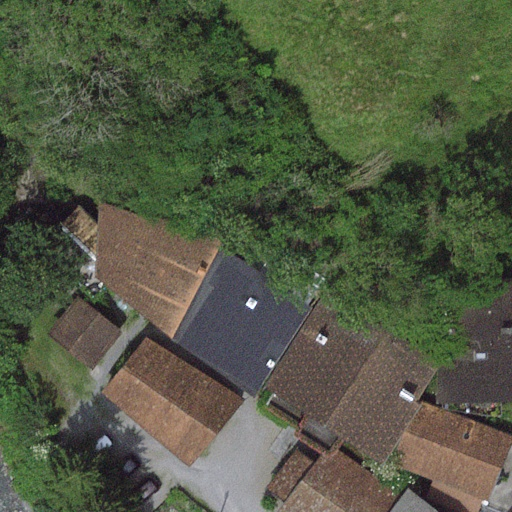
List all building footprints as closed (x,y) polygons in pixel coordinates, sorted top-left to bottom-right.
[(93,258),(94,214),(81,203),(58,226),(93,258)] [(153,232),(94,203),(94,214),(93,258),(93,280),(167,343),(220,244),(224,229),(156,213),(153,232)] [(309,303),(220,244),(167,343),(247,398),(309,303)] [(511,287),(435,287),(435,404),(511,403),(511,287)] [(323,296),(251,403),(275,418),(284,406),(296,413),(283,432),(317,454),(329,435),(378,469),(414,399),(434,361),(323,296)] [(74,298),(44,336),(92,373),(122,335),(74,298)] [(240,401),(141,343),(100,392),(187,468),(240,401)] [(510,435),(414,399),(389,464),(429,483),(424,499),(449,511),(476,511),(478,510),(480,501),(486,503),(510,435)] [(511,511),(511,430),(510,435),(486,503),(480,501),(478,510),(483,511),(511,511)] [(383,511),(398,494),(327,448),(280,511),(383,511)] [(429,511),(402,490),(398,494),(383,511),(429,511)]
